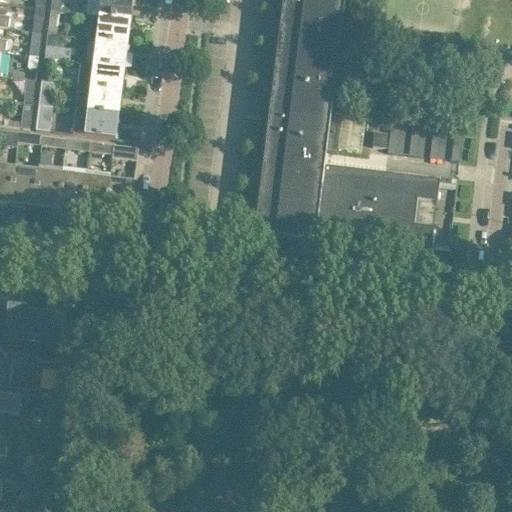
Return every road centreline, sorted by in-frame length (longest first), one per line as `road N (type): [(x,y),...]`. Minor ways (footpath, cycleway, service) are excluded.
road 1 (residential): [(486,319),(144,275)]
road 2 (unclassified): [(144,275),(180,0)]
road 3 (unclassified): [(511,104),(486,319)]
road 4 (residential): [(144,275),(0,259)]
